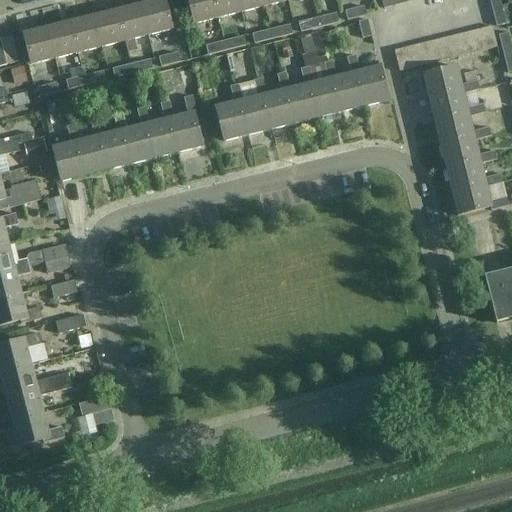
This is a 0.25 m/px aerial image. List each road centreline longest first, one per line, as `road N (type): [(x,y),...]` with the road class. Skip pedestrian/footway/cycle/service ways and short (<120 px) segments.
road 1 (residential): [(463,376),(411,177),(387,163),(114,224),(93,240),(88,260),(138,462)]
road 2 (residential): [(138,462),(463,376)]
road 3 (residential): [(0,499),(138,462)]
